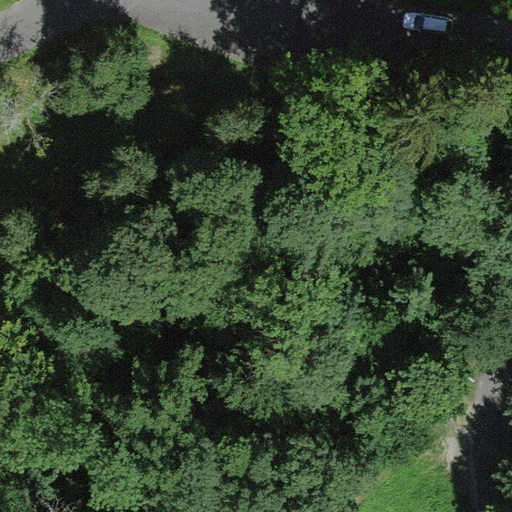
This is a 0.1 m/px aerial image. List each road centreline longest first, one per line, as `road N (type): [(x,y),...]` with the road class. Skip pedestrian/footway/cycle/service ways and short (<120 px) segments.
road 1 (residential): [(277,0),(397,31),(511,40)]
road 2 (residential): [(511,319),(491,360),(484,434),(494,511)]
